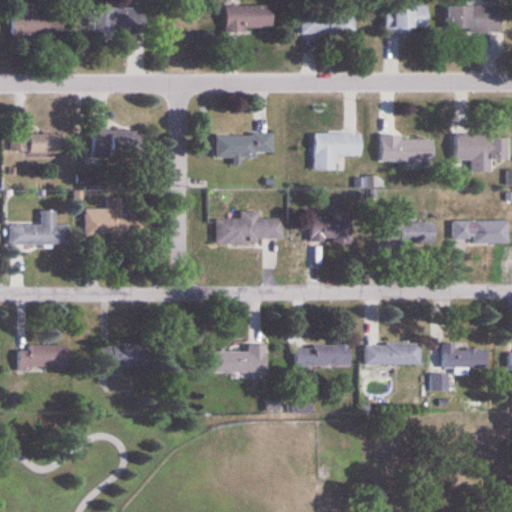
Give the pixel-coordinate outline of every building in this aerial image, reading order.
[(225,32),(272,32),(272,6),(225,6),(225,32)] [(500,6),(448,6),(448,34),(500,34),(500,6)] [(427,7),(385,7),(385,33),(427,33),(427,7)] [(144,9),(100,9),(100,32),(144,32),(144,9)] [(12,36),(50,36),(50,13),(12,13),(12,36)] [(355,36),(355,15),(300,15),(300,36),(355,36)] [(147,133),(90,133),(91,163),(147,162),(147,133)] [(61,155),(61,135),(12,135),(12,155),(61,155)] [(361,135),(314,135),(314,172),(335,172),(335,158),(361,158),(361,135)] [(215,158),(272,158),(272,136),(215,136),(215,158)] [(454,161),(471,161),(471,174),(490,174),(490,161),(508,161),(508,136),(454,136),(454,161)] [(432,139),(379,139),(379,164),(432,164),(432,139)] [(85,210),(84,238),(146,239),(146,219),(121,219),(121,199),(106,199),(106,210),(85,210)] [(9,247),(68,246),(68,226),(55,226),(55,211),(40,211),(40,226),(9,226),(9,247)] [(239,220),(215,221),(215,244),(282,244),(282,220),(257,220),(257,212),(239,213),(239,220)] [(310,243),(349,243),(349,219),(310,219),(310,243)] [(508,221),(453,221),(453,243),(508,243),(508,221)] [(384,244),(436,244),(436,223),(384,223),(384,244)] [(100,345),(100,367),(146,367),(146,345),(100,345)] [(420,367),(420,345),(364,345),(364,367),(420,367)] [(70,370),(70,346),(18,346),(18,370),(70,370)] [(265,346),(247,346),(247,353),(214,353),(214,373),(265,374),(265,346)] [(294,368),(349,368),(349,347),(294,347),(294,368)] [(442,369),(486,369),(486,348),(442,348),(442,369)]
